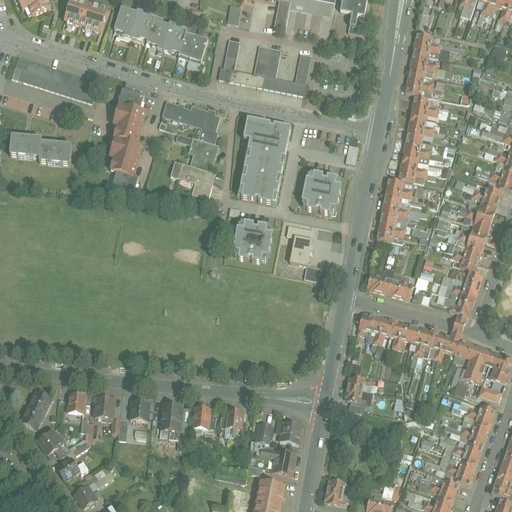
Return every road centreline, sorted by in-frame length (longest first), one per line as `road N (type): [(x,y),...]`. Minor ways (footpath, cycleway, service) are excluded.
road 1 (residential): [(0,34),(209,97),(378,135)]
road 2 (residential): [(0,370),(324,404)]
road 3 (residential): [(378,135),(345,299)]
road 4 (residential): [(402,0),(378,135)]
road 5 (residential): [(345,299),(476,335)]
